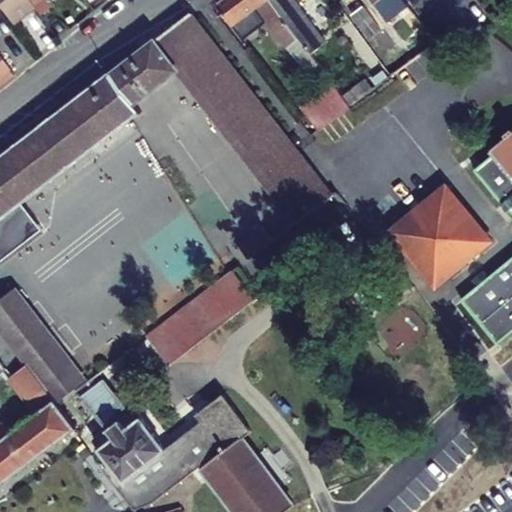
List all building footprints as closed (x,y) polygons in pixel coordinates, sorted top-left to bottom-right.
[(0,0),(0,13),(9,26),(28,11),(19,0),(0,0)] [(42,20),(33,8),(43,0),(19,0),(28,11),(38,23),(42,20)] [(266,0),(222,0),(214,7),(228,26),(252,8),(281,46),(295,36),(266,0)] [(266,0),(295,36),(305,49),(319,39),(289,0),(266,0)] [(298,153),(197,19),(120,77),(0,165),(0,197),(14,187),(26,204),(146,113),(141,105),(183,74),(297,226),(304,221),(269,175),(298,153)] [(461,44),(449,29),(434,40),(446,55),(461,44)] [(348,104),(330,80),(298,105),(316,128),(348,104)] [(511,126),(488,146),(491,151),(473,166),(511,213),(511,126)] [(304,221),(333,199),(298,153),(269,175),(304,221)] [(0,197),(0,264),(46,230),(26,204),(14,187),(0,197)] [(486,240),(444,189),(391,231),(434,282),(486,240)] [(271,246),(263,236),(245,249),(252,259),(271,246)] [(511,254),(461,298),(497,342),(511,328),(511,254)] [(237,272),(149,338),(172,367),(259,302),(237,272)] [(20,290),(0,304),(0,321),(31,364),(61,403),(67,398),(89,383),(20,290)] [(31,364),(11,386),(41,418),(61,403),(31,364)] [(85,395),(108,428),(101,433),(107,441),(102,445),(114,459),(100,472),(116,492),(131,510),(147,505),(201,465),(228,501),(236,495),(189,432),(167,448),(130,397),(123,402),(106,378),(95,385),(96,387),(85,395)] [(198,415),(203,422),(189,432),(236,495),(270,470),(247,439),(254,432),(226,396),(198,415)] [(41,418),(10,440),(0,447),(0,492),(78,435),(83,430),(77,420),(81,417),(67,398),(61,403),(41,418)] [(0,428),(0,447),(10,440),(0,428)] [(95,436),(102,445),(107,441),(101,433),(95,436)] [(286,511),(296,505),(270,470),(236,495),(228,501),(236,511),(286,511)]
